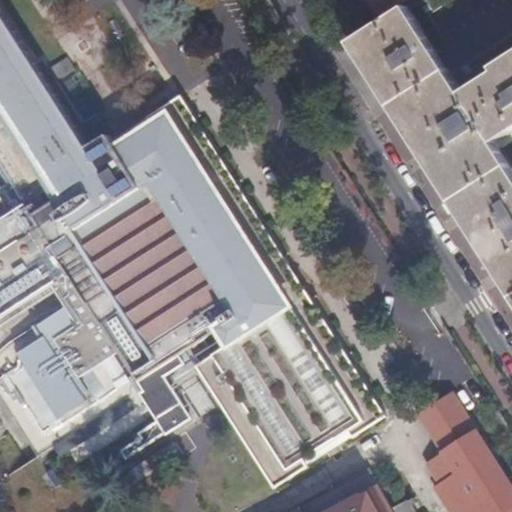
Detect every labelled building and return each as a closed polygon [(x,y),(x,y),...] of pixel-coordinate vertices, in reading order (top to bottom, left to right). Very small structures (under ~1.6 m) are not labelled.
[(370,0),(379,14),(401,0),(370,0)] [(511,163),(496,139),(511,128),(511,58),(463,89),(407,3),(350,38),(409,130),(429,161),(450,194),(473,230),(497,266),(511,290),(511,163)] [(294,279),(208,144),(194,152),(173,119),(172,119),(170,115),(118,148),(110,135),(90,148),(3,10),(2,11),(0,7),(0,162),(27,205),(15,212),(14,211),(0,220),(0,317),(59,280),(58,279),(70,272),(139,380),(157,369),(162,378),(183,364),(181,360),(206,344),(203,339),(219,328),(230,345),(214,355),(224,371),(212,379),(275,478),(377,413),(293,280),(294,279)] [(127,374),(114,354),(102,362),(115,382),(127,374)] [(16,374),(50,425),(59,419),(26,367),(16,374)] [(105,391),(91,369),(82,375),(96,397),(105,391)] [(440,478),(433,483),(450,511),(511,511),(511,485),(452,391),(418,412),(442,450),(428,459),(440,478)] [(379,486),(370,469),(293,511),(390,511),(378,487),(379,486)]
